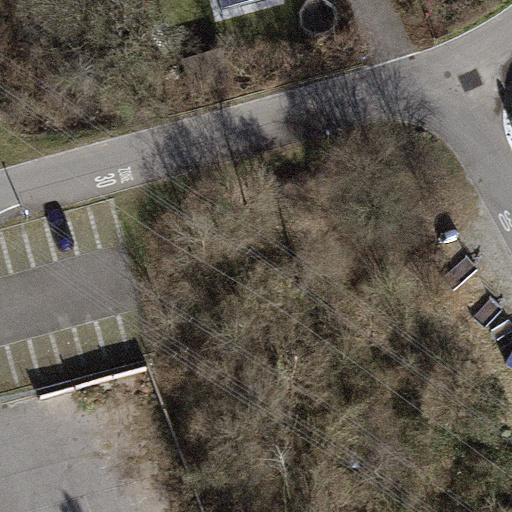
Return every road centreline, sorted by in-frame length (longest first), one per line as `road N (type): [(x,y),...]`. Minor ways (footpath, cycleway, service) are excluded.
road 1 (residential): [(452,77),(126,177),(0,202)]
road 2 (residential): [(511,192),(452,77)]
